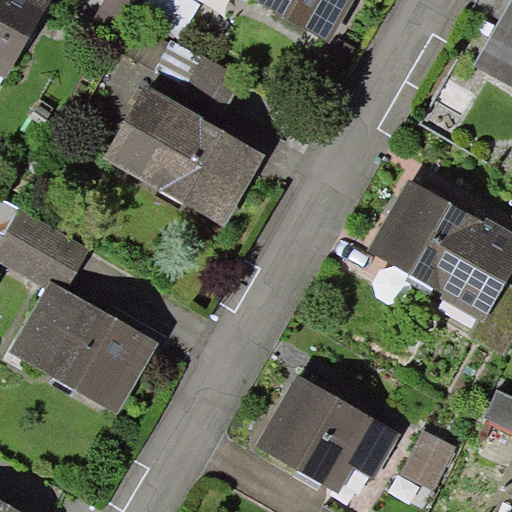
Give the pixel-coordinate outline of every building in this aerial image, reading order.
[(50,0),(0,0),(0,74),(6,78),(50,0)] [(138,0),(102,0),(93,16),(121,31),(138,0)] [(201,3),(195,0),(143,0),(135,15),(180,40),(201,3)] [(255,0),(330,42),(353,0),(255,0)] [(511,0),(509,0),(473,62),(511,84),(511,0)] [(170,42),(134,21),(118,50),(153,70),(146,83),(204,116),(203,118),(217,126),(244,78),(203,54),(201,57),(171,39),(170,42)] [(204,116),(146,83),(104,158),(226,225),(266,153),(217,126),(203,118),(204,116)] [(511,272),(511,231),(410,175),(369,250),(444,291),(440,297),(478,317),(485,321),(507,281),(511,272)] [(51,279),(68,288),(91,248),(21,207),(0,241),(0,260),(46,288),(51,279)] [(68,288),(51,279),(46,288),(10,349),(119,413),(160,342),(68,288)] [(511,341),(511,283),(507,281),(485,321),(478,317),(469,334),(505,354),(511,341)] [(403,434),(298,373),(256,445),(340,494),(355,470),(375,482),(403,434)] [(511,395),(497,389),(483,417),(511,430),(511,395)] [(456,445),(422,429),(401,474),(435,490),(456,445)] [(0,511),(22,511),(0,499),(0,511)]
